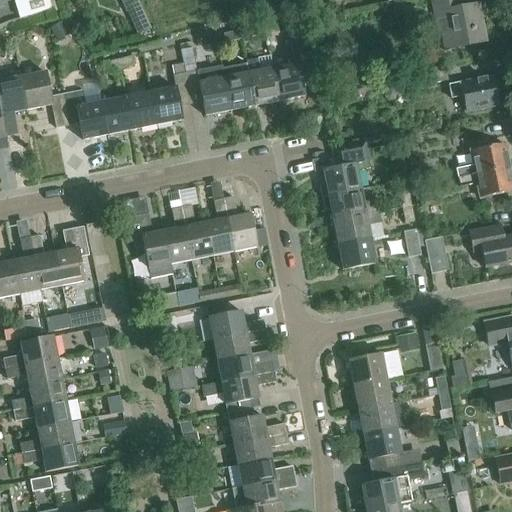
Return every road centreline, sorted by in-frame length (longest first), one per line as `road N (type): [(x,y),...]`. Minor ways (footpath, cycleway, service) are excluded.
road 1 (residential): [(298,338),(265,178),(243,164),(93,192)]
road 2 (residential): [(298,338),(511,296)]
road 3 (residential): [(323,511),(298,338)]
